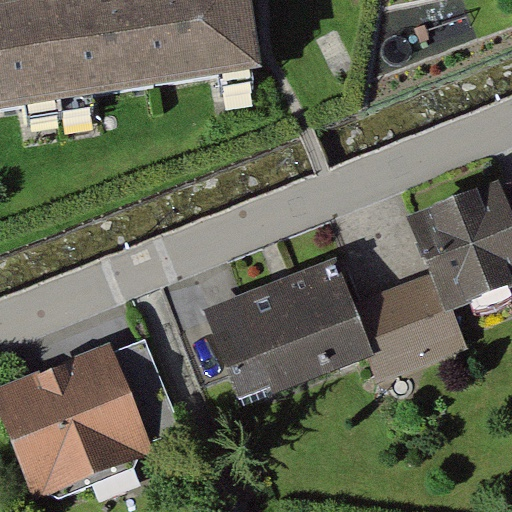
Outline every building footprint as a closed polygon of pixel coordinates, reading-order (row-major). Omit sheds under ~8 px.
[(0,103),(256,62),(245,0),(43,0),(0,7),(0,103)] [(511,215),(506,199),(420,229),(455,328),(511,307),(511,215)] [(338,276),(210,318),(241,409),(368,368),(338,276)] [(426,284),(357,310),(385,384),(454,358),(426,284)] [(0,401),(0,431),(35,509),(159,454),(113,351),(0,401)]
